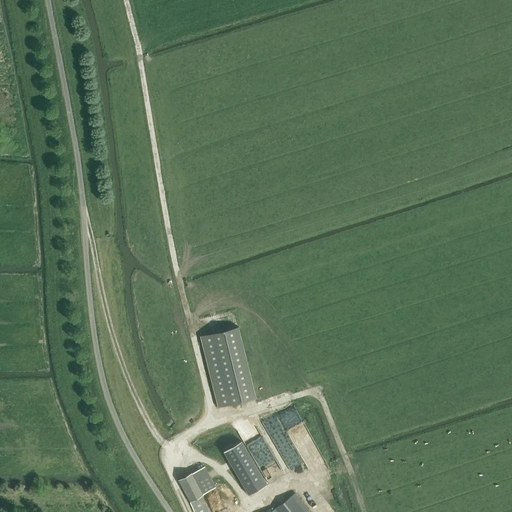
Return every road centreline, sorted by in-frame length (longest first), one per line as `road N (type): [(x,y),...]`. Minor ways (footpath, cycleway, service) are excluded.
road 1 (unclassified): [(173,511),(112,406),(96,326),(79,140),(51,0)]
road 2 (track): [(215,422),(126,0)]
